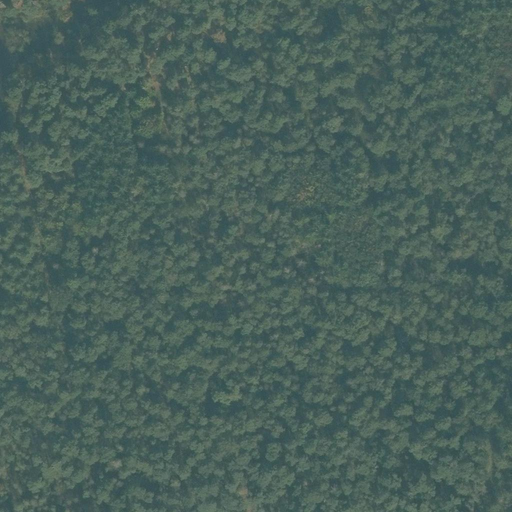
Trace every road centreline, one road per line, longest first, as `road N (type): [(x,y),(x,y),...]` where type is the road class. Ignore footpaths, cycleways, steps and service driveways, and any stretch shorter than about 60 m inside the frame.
road 1 (track): [(197,511),(415,470),(438,459),(506,386)]
road 2 (track): [(511,361),(476,511)]
